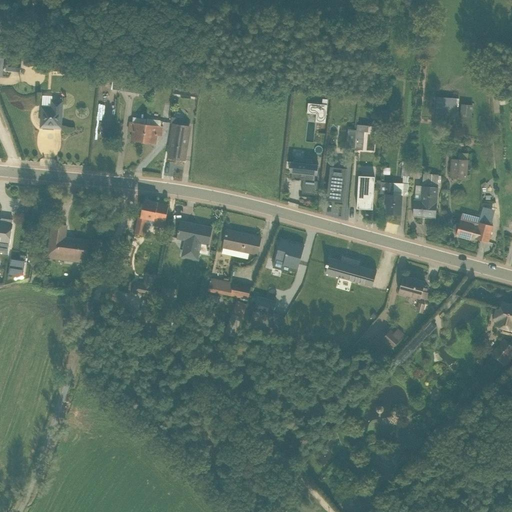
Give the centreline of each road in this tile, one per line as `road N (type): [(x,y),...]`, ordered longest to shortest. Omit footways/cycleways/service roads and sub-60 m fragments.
road 1 (residential): [(131,184),(234,200),(511,276)]
road 2 (unclassified): [(102,281),(330,511)]
road 3 (unclassified): [(14,511),(44,452),(102,281)]
road 4 (residential): [(0,170),(131,184)]
